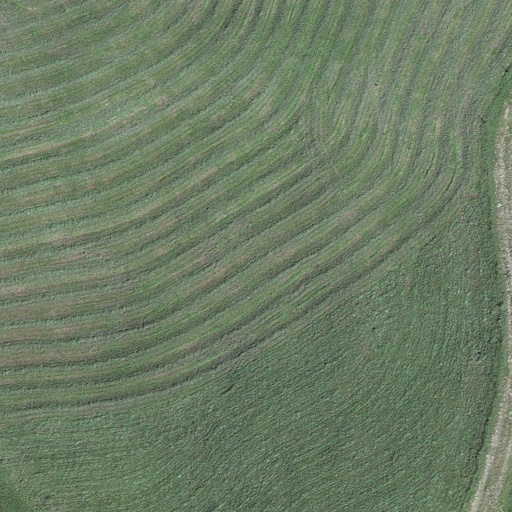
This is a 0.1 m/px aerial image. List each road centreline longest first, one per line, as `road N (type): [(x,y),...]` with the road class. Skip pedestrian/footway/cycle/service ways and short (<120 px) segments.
road 1 (track): [(476,511),(499,452),(511,353)]
road 2 (track): [(511,276),(499,168),(511,138)]
